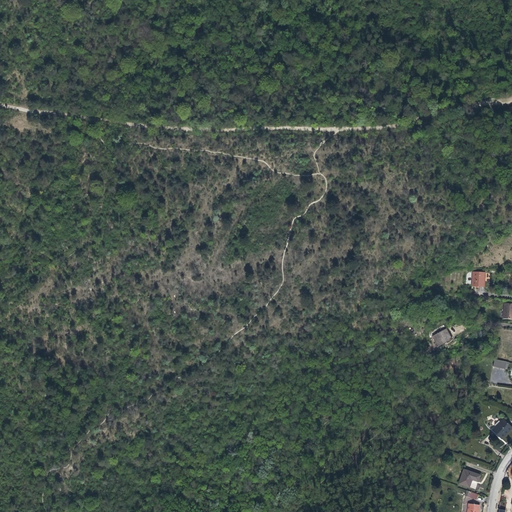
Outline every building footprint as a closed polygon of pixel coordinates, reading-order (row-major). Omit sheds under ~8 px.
[(488,272),(473,270),(471,284),(487,285),(487,282),(488,272)] [(447,335),(445,331),(432,339),(438,348),(451,340),(447,335)] [(505,363),(491,360),(489,366),(502,368),(502,365),(504,365),(505,363)] [(505,437),(495,430),(487,441),(496,448),(502,441),(505,437)] [(479,477),(463,470),(458,483),(467,487),(470,479),(473,480),(477,482),(479,477)] [(479,498),(472,495),(469,500),(476,503),(479,498)]
